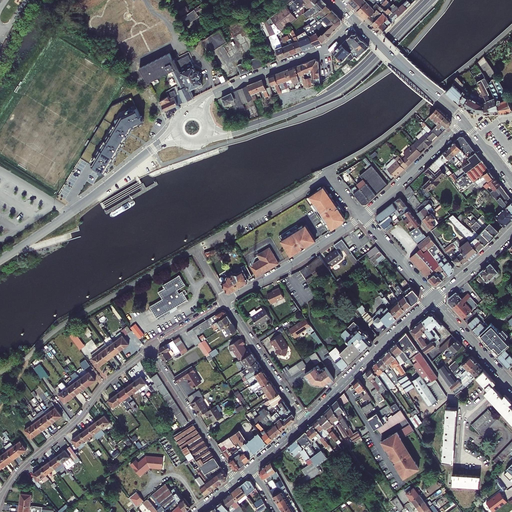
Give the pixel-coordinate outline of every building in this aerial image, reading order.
[(291,0),(289,2),(286,5),(290,9),(300,0),(291,0)] [(308,8),(301,0),(300,0),(290,9),(295,15),(298,13),(300,16),(304,12),(308,8)] [(318,0),(301,0),(308,8),(318,0)] [(318,0),(308,8),(304,12),(307,15),(310,13),(312,13),(313,12),(314,12),(316,13),(327,4),(326,3),(327,3),(324,0),(318,0)] [(348,0),(348,1),(357,10),(367,1),(365,0),(348,0)] [(381,5),(385,0),(367,0),(367,1),(376,10),(378,8),(381,5)] [(410,0),(402,6),(397,3),(396,3),(393,9),(390,10),(385,18),(377,23),(380,26),(382,28),(385,33),(392,27),(397,21),(398,20),(402,15),(403,15),(413,8),(410,5),(413,3),(410,0)] [(384,6),(388,2),(389,1),(387,0),(385,0),(381,5),(378,8),(382,13),(383,12),(386,10),(383,7),(384,6)] [(357,10),(371,23),(382,13),(378,8),(376,10),(367,1),(357,10)] [(332,9),(327,4),(316,13),(314,12),(313,12),(316,16),(320,13),(323,17),(332,9)] [(186,5),(177,11),(180,16),(189,11),(186,5)] [(290,9),(286,5),(285,5),(271,17),(281,30),(297,18),(295,15),(290,9)] [(337,14),(332,9),(323,17),(322,18),(324,20),(327,23),(337,14)] [(310,13),(307,15),(309,18),(312,16),(315,19),(309,23),(311,26),(322,18),(323,17),(320,13),(316,16),(313,12),(312,13),(310,13)] [(342,19),(337,14),(327,23),(330,26),(323,33),(322,32),(319,35),(323,42),(342,23),(342,22),(343,21),(343,20),(342,19)] [(281,30),(271,17),(269,18),(264,21),(270,35),(269,37),(278,60),(280,59),(276,48),(282,46),(277,34),(281,30)] [(324,20),(322,18),(311,26),(309,23),(304,27),(305,30),(307,31),(309,35),(317,31),(317,32),(325,26),(322,22),(324,20)] [(327,23),(324,20),(322,22),(325,26),(317,32),(319,35),(322,32),(323,33),(330,26),(327,23)] [(227,42),(221,29),(202,40),(209,53),(227,42)] [(293,29),(290,31),(294,39),(295,41),(299,40),(296,35),(293,29)] [(299,40),(300,42),(306,39),(303,34),(307,31),(305,30),(296,35),(299,40)] [(315,45),(323,42),(319,35),(317,32),(317,31),(309,35),(310,37),(315,45)] [(288,35),(281,37),(284,45),(293,42),(292,40),(291,38),(289,39),(288,35)] [(315,45),(310,37),(306,39),(300,42),(302,46),(303,46),(304,49),(315,45)] [(293,42),(297,52),(304,49),(303,46),(302,46),(300,42),(299,40),(295,41),(293,42)] [(284,45),(283,46),(286,56),(297,52),(293,42),(284,45)] [(276,48),(280,59),(286,56),(283,46),(282,46),(276,48)] [(140,67),(148,82),(173,70),(177,68),(173,59),(170,53),(140,67)] [(181,71),(193,65),(188,55),(177,60),(176,61),(181,71)] [(260,55),(250,59),(254,69),(264,65),(260,55)] [(176,57),(173,59),(177,68),(173,70),(180,85),(180,84),(182,87),(186,85),(183,79),(184,79),(181,71),(176,61),(177,60),(176,57)] [(319,60),(316,58),(301,64),(304,73),(312,70),(312,76),(312,78),(320,77),(319,60)] [(238,65),(241,74),(250,71),(246,62),(242,64),(241,63),(238,64),(238,65)] [(193,65),(181,71),(184,79),(183,79),(186,85),(182,87),(178,89),(184,101),(194,97),(190,89),(203,83),(200,77),(201,75),(199,71),(197,71),(194,65),(193,65)] [(299,76),(296,66),(289,68),(292,78),(294,82),(297,81),(300,80),(299,76)] [(292,78),(289,68),(282,71),(286,80),(292,78)] [(305,78),(307,86),(312,85),(310,77),(312,76),(312,70),(304,73),(304,74),(305,78)] [(286,80),(282,71),(275,74),(278,83),(286,80)] [(278,83),(275,74),(269,76),(272,85),(275,84),(278,83)] [(300,80),(301,83),(303,83),(304,87),(307,86),(305,78),(304,74),(299,76),(300,80)] [(320,83),(320,77),(312,78),(312,76),(310,77),(312,85),(320,83)] [(492,114),(501,113),(495,97),(490,99),(488,95),(489,94),(486,87),(490,85),(488,82),(485,77),(482,79),(481,77),(476,80),(480,86),(487,100),(492,114)] [(465,92),(459,104),(463,106),(471,93),(470,92),(458,78),(455,81),(464,91),(465,92)] [(511,111),(511,110),(511,107),(508,98),(505,92),(504,90),(503,88),(502,86),(498,78),(488,82),(490,85),(495,97),(501,113),(511,111)] [(266,88),(262,79),(255,82),(259,91),(263,89),(266,88)] [(278,83),(281,90),(286,88),(287,91),(290,90),(286,80),(278,83)] [(255,93),(259,91),(255,82),(248,84),(248,85),(252,94),(255,93)] [(454,99),(459,104),(465,92),(464,91),(462,92),(453,84),(446,91),(454,99)] [(177,89),(178,89),(177,85),(166,91),(168,95),(169,95),(170,97),(174,96),(178,105),(183,102),(177,89)] [(252,94),(248,85),(237,89),(243,103),(253,99),(254,100),(257,99),(255,93),(252,94)] [(270,86),(266,88),(263,89),(266,97),(273,95),(270,86)] [(483,114),(492,114),(487,100),(480,86),(477,88),(480,95),(483,102),(483,114)] [(243,103),(237,89),(232,92),(235,99),(231,101),(232,102),(231,103),(232,105),(233,105),(236,112),(238,112),(242,121),(244,120),(241,111),(245,109),(243,103)] [(474,112),(483,114),(483,102),(480,95),(478,96),(471,93),(463,106),(474,112)] [(231,101),(228,94),(221,97),(225,105),(231,103),(232,102),(231,101)] [(170,97),(169,95),(168,95),(160,100),(162,104),(165,111),(178,105),(174,96),(170,97)] [(429,116),(438,124),(446,115),(437,107),(429,116)] [(432,130),(434,133),(436,135),(438,137),(441,133),(443,132),(451,124),(451,120),(446,115),(438,124),(432,130)] [(234,116),(228,118),(231,125),(237,123),(234,116)] [(413,144),(420,151),(424,147),(426,145),(428,146),(432,142),(430,140),(436,135),(434,133),(432,130),(424,122),(422,124),(425,127),(424,129),(422,131),(424,135),(419,139),(413,144)] [(460,136),(455,141),(459,146),(463,144),(464,146),(464,147),(465,148),(466,147),(467,147),(466,145),(469,143),(464,136),(460,136)] [(455,141),(448,147),(461,161),(465,158),(469,162),(471,161),(468,157),(467,156),(459,146),(455,141)] [(467,156),(468,157),(476,152),(469,143),(466,145),(467,147),(466,147),(465,148),(464,147),(464,146),(463,144),(459,146),(467,156)] [(403,159),(408,165),(421,153),(420,151),(413,144),(404,153),(407,156),(403,159)] [(456,166),(461,161),(448,147),(443,152),(449,159),(456,166)] [(443,152),(429,166),(435,173),(441,168),(445,173),(448,176),(449,176),(453,173),(443,163),(447,160),(448,161),(449,159),(443,152)] [(454,182),(461,192),(467,187),(472,183),(489,170),(476,152),(468,157),(471,161),(469,162),(462,167),(463,168),(455,173),(458,178),(454,182)] [(388,169),(395,177),(408,165),(403,159),(399,155),(395,159),(397,161),(392,165),(390,163),(386,166),(388,169)] [(372,165),(361,175),(364,179),(368,184),(374,180),(382,189),(388,184),(372,165)] [(346,170),(350,175),(356,170),(353,166),(346,170)] [(429,166),(424,171),(431,177),(423,185),(428,190),(432,186),(434,186),(439,181),(439,180),(439,179),(445,173),(441,168),(435,173),(429,166)] [(339,174),(343,180),(350,175),(346,170),(339,174)] [(484,185),(495,177),(489,170),(472,183),(474,185),(473,186),(474,188),(473,189),(474,190),(476,192),(484,185)] [(449,176),(453,182),(454,182),(458,178),(453,173),(449,176)] [(495,177),(484,185),(486,188),(490,185),(493,188),(492,189),(493,190),(495,188),(500,184),(495,177)] [(353,182),(348,186),(362,203),(366,204),(370,200),(377,194),(368,184),(364,179),(357,184),(360,188),(358,189),(353,182)] [(368,184),(377,194),(382,189),(374,180),(368,184)] [(505,206),(511,212),(511,199),(500,184),(495,188),(507,204),(505,206)] [(306,198),(328,231),(344,221),(345,221),(345,220),(345,217),(342,212),(344,211),(337,201),(335,202),(324,186),(306,198)] [(405,194),(409,199),(414,194),(415,193),(409,186),(405,190),(405,194)] [(504,207),(495,216),(505,226),(511,218),(511,212),(505,206),(507,204),(495,188),(493,190),(490,192),(504,207)] [(414,194),(409,199),(423,219),(431,212),(434,210),(431,206),(434,204),(430,200),(427,200),(421,204),(414,194)] [(470,196),(466,199),(467,199),(472,204),(475,201),(470,196)] [(399,198),(393,203),(397,209),(398,210),(401,208),(404,211),(399,214),(401,216),(402,215),(405,213),(410,209),(401,198),(399,198)] [(378,214),(383,220),(397,209),(393,203),(378,214)] [(379,223),(387,231),(393,226),(389,222),(393,219),(391,217),(398,211),(398,210),(397,209),(383,220),(379,223)] [(406,224),(415,217),(410,209),(405,213),(407,215),(408,217),(406,219),(404,221),(406,224)] [(423,219),(430,229),(438,223),(435,218),(431,212),(423,219)] [(469,240),(479,251),(485,245),(472,233),(460,222),(457,218),(453,215),(452,216),(451,215),(448,218),(469,240)] [(495,235),(499,231),(483,215),(480,218),(481,219),(479,220),(495,235)] [(418,227),(421,225),(415,217),(406,224),(408,228),(413,224),(416,228),(418,227)] [(490,240),(495,235),(479,220),(477,222),(476,221),(474,219),(472,222),(474,224),(490,240)] [(279,236),(291,255),(298,251),(309,244),(316,240),(305,223),(299,227),(297,224),(279,236)] [(472,233),(485,245),(490,240),(474,224),(472,226),(472,228),(474,231),(472,233)] [(431,230),(437,238),(443,233),(438,226),(431,230)] [(412,236),(420,230),(418,227),(416,228),(410,232),(412,236)] [(415,240),(423,234),(420,230),(412,236),(415,240)] [(418,244),(427,237),(424,233),(423,234),(415,240),(418,244)] [(435,244),(429,235),(427,237),(418,244),(418,245),(421,249),(424,253),(428,249),(435,244)] [(334,245),(340,253),(347,247),(342,240),(342,239),(334,245)] [(457,239),(454,241),(457,245),(459,248),(469,259),(479,251),(469,240),(461,246),(460,245),(460,244),(457,239)] [(457,249),(454,251),(464,263),(469,259),(459,248),(457,245),(454,241),(451,244),(454,249),(455,247),(457,249)] [(445,270),(449,275),(453,272),(453,268),(446,257),(442,260),(436,252),(439,249),(435,244),(428,249),(442,267),(445,270)] [(451,244),(445,249),(457,265),(461,266),(464,263),(454,251),(453,251),(453,249),(454,249),(451,244)] [(376,246),(366,254),(370,259),(374,256),(380,251),(376,246)] [(251,266),(257,276),(279,263),(269,248),(258,255),(261,260),(251,266)] [(337,249),(325,258),(332,266),(343,258),(337,249)] [(433,284),(437,285),(443,280),(439,275),(437,277),(434,274),(436,272),(442,267),(428,249),(424,253),(421,249),(416,253),(410,258),(433,284)] [(380,251),(374,256),(377,260),(383,254),(380,251)] [(377,260),(379,263),(381,261),(386,257),(383,254),(377,260)] [(330,270),(320,256),(308,265),(314,274),(310,277),(306,279),(309,285),(314,291),(318,289),(313,282),(318,278),(319,280),(321,279),(323,277),(322,276),(330,270)] [(493,276),(498,272),(491,263),(480,272),(488,282),(494,277),(493,276)] [(230,272),(239,287),(247,282),(248,279),(252,277),(246,265),(241,267),(243,270),(238,273),(235,273),(233,273),(232,271),(230,272)] [(304,268),(310,277),(314,274),(308,265),(304,268)] [(304,268),(300,270),(306,279),(310,277),(304,268)] [(439,275),(443,280),(449,275),(445,270),(439,275)] [(239,287),(230,272),(227,273),(229,276),(227,277),(227,280),(222,283),(227,292),(230,292),(239,287)] [(149,306),(156,318),(170,310),(177,307),(188,300),(183,291),(180,293),(178,290),(186,285),(180,275),(163,284),(165,288),(158,291),(163,299),(149,306)] [(486,283),(479,276),(477,279),(484,285),(486,283)] [(402,297),(399,300),(406,310),(412,305),(405,294),(403,292),(398,285),(395,287),(402,297)] [(405,294),(412,305),(419,299),(419,296),(411,286),(403,292),(405,294)] [(267,294),(271,303),(284,297),(279,287),(276,289),(276,290),(267,294)] [(391,290),(399,300),(402,297),(395,287),(391,290)] [(380,295),(382,298),(387,306),(388,306),(397,318),(406,310),(399,300),(392,306),(385,296),(384,297),(381,292),(379,293),(380,295)] [(453,307),(462,299),(456,292),(454,294),(449,298),(448,302),(453,307)] [(463,318),(472,309),(478,304),(468,293),(462,299),(453,307),(463,318)] [(366,321),(370,326),(374,322),(378,326),(380,327),(385,322),(389,326),(397,318),(388,306),(385,309),(383,308),(381,308),(376,312),(376,314),(372,318),(367,312),(366,313),(361,306),(357,309),(366,321)] [(465,321),(473,329),(481,322),(484,319),(480,315),(483,312),(484,313),(489,309),(487,306),(479,313),(477,310),(465,321)] [(249,313),(252,317),(263,309),(264,308),(263,307),(256,311),(254,309),(249,313)] [(263,309),(252,317),(258,326),(270,317),(264,308),(263,309)] [(210,318),(213,324),(216,322),(227,315),(225,311),(223,310),(210,318)] [(430,313),(423,319),(435,336),(437,340),(433,342),(436,346),(440,342),(439,339),(440,338),(434,330),(432,328),(436,324),(441,330),(445,326),(433,314),(430,314),(430,313)] [(227,315),(216,322),(220,330),(221,329),(225,327),(232,322),(227,315)] [(128,320),(142,339),(145,336),(132,318),(128,320)] [(292,327),(289,329),(295,338),(300,335),(299,333),(305,329),(309,334),(314,330),(306,319),(293,328),(292,327)] [(425,332),(428,336),(430,339),(435,336),(423,319),(418,323),(425,332)] [(200,323),(204,330),(210,326),(207,320),(200,323)] [(230,334),(237,329),(232,322),(225,327),(230,334)] [(473,329),(478,335),(486,327),(481,322),(473,329)] [(486,327),(478,335),(497,356),(505,349),(510,344),(505,339),(507,337),(501,330),(499,331),(491,322),(486,327)] [(343,323),(339,328),(342,333),(348,340),(350,343),(354,340),(364,351),(374,341),(368,336),(368,333),(369,333),(366,330),(366,331),(364,331),(360,327),(359,327),(356,323),(353,327),(351,325),(348,328),(343,323)] [(420,335),(425,332),(418,323),(410,330),(416,339),(423,349),(426,353),(436,346),(433,342),(432,341),(427,344),(424,339),(423,338),(422,338),(420,335)] [(88,333),(90,336),(92,335),(90,333),(92,332),(86,324),(83,326),(88,333)] [(129,325),(122,330),(126,335),(132,330),(129,325)] [(196,334),(197,335),(201,332),(197,325),(193,328),(195,331),(196,334)] [(225,327),(221,329),(226,336),(230,334),(225,327)] [(70,335),(75,342),(79,338),(74,332),(70,335)] [(111,338),(114,342),(123,335),(120,332),(111,338)] [(420,351),(406,332),(397,341),(404,350),(410,359),(420,351)] [(114,342),(120,350),(129,344),(123,335),(114,342)] [(274,344),(275,346),(275,347),(275,348),(276,348),(276,347),(277,349),(276,353),(286,355),(287,348),(286,346),(287,345),(287,344),(285,342),(284,342),(280,335),(270,341),(272,345),(274,344)] [(444,344),(447,347),(456,339),(453,335),(444,344)] [(321,347),(324,344),(319,337),(315,339),(321,347)] [(84,345),(79,338),(75,342),(79,348),(84,345)] [(232,351),(233,350),(234,352),(244,345),(245,343),(242,338),(240,339),(230,345),(230,346),(229,347),(229,348),(231,351),(232,351)] [(447,347),(447,348),(449,351),(445,355),(447,358),(442,362),(444,364),(445,364),(451,359),(449,357),(462,345),(456,339),(447,347)] [(172,348),(176,354),(180,351),(179,348),(177,346),(175,343),(173,340),(169,343),(172,348)] [(336,361),(336,362),(343,371),(364,351),(354,340),(350,343),(340,352),(336,347),(329,352),(336,361)] [(397,341),(389,348),(396,357),(401,364),(405,361),(407,364),(411,361),(410,359),(404,350),(397,341)] [(107,347),(114,355),(120,350),(114,342),(107,347)] [(206,356),(210,354),(209,353),(206,349),(205,347),(202,342),(201,342),(198,344),(206,356)] [(159,352),(165,361),(171,357),(167,350),(172,348),(169,343),(160,348),(159,352)] [(105,344),(99,348),(108,360),(114,355),(107,347),(105,344)] [(439,348),(443,352),(447,348),(447,347),(444,344),(439,348)] [(92,358),(99,367),(108,360),(99,348),(95,351),(90,345),(87,348),(92,354),(94,357),(92,358)] [(244,345),(234,352),(240,361),(242,359),(252,353),(249,348),(247,349),(244,345)] [(219,353),(216,348),(209,353),(212,357),(219,353)] [(382,356),(388,364),(390,362),(393,367),(395,366),(396,367),(395,368),(397,370),(398,370),(402,376),(398,379),(407,392),(415,387),(412,381),(411,381),(408,376),(406,373),(401,364),(396,357),(389,348),(382,356)] [(497,356),(508,368),(511,364),(511,355),(505,349),(497,356)] [(417,369),(418,372),(429,364),(420,351),(410,359),(411,361),(417,369)] [(242,359),(247,367),(257,361),(252,353),(242,359)] [(377,361),(395,385),(398,383),(391,374),(392,373),(389,368),(390,367),(388,364),(382,356),(377,361)] [(477,362),(471,356),(458,367),(461,370),(455,375),(459,379),(477,362)] [(80,363),(84,369),(90,365),(86,359),(80,363)] [(263,369),(257,361),(247,367),(245,369),(243,370),(246,375),(244,376),(246,378),(243,379),(244,381),(247,379),(255,374),(263,369)] [(377,361),(373,365),(387,385),(390,389),(395,385),(377,361)] [(469,376),(480,365),(477,362),(459,379),(457,380),(450,385),(453,390),(460,385),(462,383),(460,381),(467,375),(469,376)] [(38,364),(33,367),(41,378),(45,376),(47,378),(49,376),(40,364),(39,365),(38,364)] [(427,384),(438,377),(429,364),(418,372),(420,375),(427,384)] [(444,364),(438,369),(450,385),(457,380),(452,374),(445,364),(444,364)] [(317,383),(318,384),(324,385),(325,384),(330,381),(330,382),(334,380),(325,366),(321,369),(318,365),(305,374),(308,378),(310,379),(312,382),(313,383),(316,381),(317,383)] [(461,390),(475,378),(476,377),(484,369),(480,365),(469,376),(470,378),(463,384),(462,383),(460,385),(453,390),(456,394),(461,390)] [(192,366),(175,376),(179,383),(184,379),(184,380),(187,380),(192,388),(201,383),(200,382),(200,380),(199,378),(198,378),(194,373),(196,372),(192,366)] [(383,384),(371,367),(366,372),(370,377),(369,378),(370,379),(372,382),(377,388),(380,393),(386,389),(383,384)] [(257,378),(249,383),(251,386),(267,375),(263,369),(255,374),(257,378)] [(484,369),(476,377),(488,389),(484,392),(488,396),(511,421),(511,406),(509,403),(511,401),(510,399),(511,399),(511,398),(508,395),(507,396),(505,394),(503,396),(496,389),(493,385),(496,382),(484,369)] [(87,386),(96,380),(89,371),(80,378),(87,386)] [(370,377),(366,372),(363,375),(368,381),(370,384),(372,382),(370,379),(369,378),(370,377)] [(80,391),(87,386),(80,378),(78,375),(72,379),(72,380),(80,391)] [(251,386),(255,391),(271,381),(267,375),(251,386)] [(415,387),(429,406),(437,401),(428,386),(427,384),(420,375),(412,381),(415,387)] [(133,382),(140,391),(148,385),(141,376),(133,382)] [(359,379),(354,384),(362,396),(359,397),(360,399),(363,398),(364,400),(366,399),(369,403),(371,402),(373,406),(375,404),(373,401),(373,400),(359,379)] [(67,387),(74,396),(80,391),(72,380),(66,384),(67,387)] [(266,392),(275,387),(271,381),(255,391),(259,397),(261,396),(258,391),(261,389),(263,388),(266,392)] [(133,382),(125,388),(130,395),(134,392),(135,394),(140,391),(133,382)] [(437,401),(440,399),(438,397),(436,394),(434,390),(432,387),(430,384),(428,386),(437,401)] [(58,394),(65,403),(74,396),(67,387),(67,388),(63,390),(58,394)] [(266,392),(270,399),(279,393),(275,387),(266,392)] [(117,394),(122,401),(130,395),(125,388),(117,394)] [(456,394),(459,398),(465,394),(461,390),(456,394)] [(278,403),(284,400),(279,393),(270,399),(269,400),(268,400),(273,407),(278,403)] [(349,400),(344,393),(338,399),(338,400),(341,405),(349,400)] [(117,394),(108,400),(113,407),(117,404),(119,407),(124,403),(122,401),(117,394)] [(191,403),(199,416),(205,412),(208,410),(202,401),(204,400),(202,396),(200,397),(197,399),(194,401),(191,403)] [(338,400),(338,399),(331,405),(346,430),(350,427),(343,417),(347,415),(342,407),(341,405),(338,400)] [(289,408),(284,400),(278,403),(273,407),(277,411),(280,415),(285,412),(289,408)] [(49,407),(44,411),(53,422),(62,415),(52,402),(48,405),(49,407)] [(370,409),(374,407),(373,406),(371,402),(369,403),(361,408),(366,416),(372,412),(370,409)] [(393,412),(399,408),(396,403),(390,407),(392,410),(393,412)] [(205,412),(207,416),(208,415),(209,414),(211,417),(214,422),(222,417),(219,412),(221,411),(217,404),(208,410),(205,412)] [(331,405),(324,412),(333,423),(334,425),(335,426),(338,424),(345,436),(349,434),(346,430),(331,405)] [(261,414),(255,418),(254,419),(257,423),(259,422),(269,413),(269,412),(268,410),(267,409),(266,409),(265,407),(259,412),(261,414)] [(458,408),(447,407),(446,411),(446,414),(446,421),(444,421),(444,425),(445,425),(445,431),(444,431),(444,437),(445,437),(444,443),(443,443),(442,447),(444,447),(443,454),(443,457),(443,461),(454,462),(458,408)] [(295,416),(289,408),(285,412),(287,415),(283,419),(284,420),(283,421),(287,426),(295,420),(295,416)] [(418,408),(410,413),(412,417),(416,414),(420,412),(418,408)] [(38,415),(46,427),(53,422),(44,411),(44,410),(37,414),(38,415)] [(384,424),(376,428),(380,434),(406,418),(401,410),(387,419),(388,421),(384,424)] [(275,422),(283,430),(287,426),(283,421),(284,420),(283,419),(282,417),(280,418),(279,416),(280,415),(277,411),(271,416),(275,422)] [(329,426),(333,423),(324,412),(318,418),(326,428),(332,435),(336,441),(339,439),(330,428),(329,426)] [(259,422),(274,438),(283,430),(275,422),(271,416),(269,413),(259,422)] [(368,418),(375,429),(376,428),(384,424),(380,418),(377,413),(373,415),(368,418)] [(28,416),(31,419),(40,432),(46,427),(38,415),(33,418),(30,414),(28,416)] [(410,418),(417,429),(423,424),(416,414),(412,417),(410,418)] [(96,421),(103,430),(112,424),(105,415),(96,421)] [(318,418),(313,424),(322,435),(324,437),(327,435),(329,437),(332,435),(326,428),(318,418)] [(25,430),(31,438),(40,432),(31,419),(23,425),(26,429),(25,430)] [(88,427),(95,436),(103,430),(96,421),(88,427)] [(260,427),(257,430),(269,443),(274,438),(259,422),(257,423),(256,424),(260,427)] [(216,467),(220,465),(193,423),(182,430),(179,427),(171,432),(188,459),(191,462),(196,469),(200,466),(202,469),(205,474),(208,472),(210,471),(216,467)] [(314,439),(315,441),(319,438),(326,447),(329,445),(324,437),(322,435),(313,424),(306,430),(314,439)] [(386,450),(389,454),(390,454),(392,453),(395,458),(392,459),(394,463),(396,462),(398,465),(397,465),(400,470),(402,469),(405,476),(410,473),(410,472),(419,468),(415,461),(413,461),(411,457),(410,457),(408,455),(409,454),(405,447),(404,447),(402,445),(403,444),(400,440),(402,439),(414,431),(410,424),(398,432),(397,432),(392,435),(393,435),(389,437),(388,437),(384,440),(388,446),(386,447),(387,449),(386,450)] [(80,433),(87,442),(95,436),(88,427),(80,433)] [(250,458),(269,443),(257,430),(255,427),(251,430),(255,434),(247,441),(240,429),(230,436),(234,443),(235,444),(238,441),(242,446),(241,447),(242,447),(250,458)] [(354,433),(350,427),(346,430),(349,434),(354,442),(356,441),(361,438),(361,437),(358,431),(354,433)] [(306,430),(297,438),(304,447),(313,462),(316,467),(328,458),(321,450),(316,453),(311,447),(313,445),(311,442),(314,439),(306,430)] [(80,433),(72,439),(77,446),(81,443),(83,446),(87,442),(80,433)] [(230,436),(218,444),(234,469),(237,469),(246,462),(238,450),(233,454),(231,451),(229,452),(226,449),(229,447),(228,447),(234,443),(230,436)] [(297,438),(288,446),(292,451),(294,454),(297,457),(302,454),(309,465),(310,464),(313,462),(304,447),(297,438)] [(14,445),(20,454),(27,449),(20,440),(14,445)] [(181,463),(170,441),(165,444),(176,466),(181,463)] [(14,459),(20,454),(14,445),(11,442),(5,447),(7,450),(14,459)] [(57,456),(62,463),(65,466),(78,457),(70,446),(57,456)] [(238,450),(246,462),(250,458),(242,447),(238,450)] [(1,455),(7,464),(14,459),(7,450),(1,455)] [(49,462),(54,468),(62,463),(57,456),(49,462)] [(139,463),(136,459),(131,464),(140,475),(147,470),(146,469),(149,467),(154,468),(155,468),(146,456),(143,459),(139,463)] [(146,456),(155,468),(162,468),(163,457),(146,456)] [(275,478),(279,475),(271,460),(265,465),(275,483),(278,488),(280,492),(286,488),(281,479),(278,482),(275,478)] [(41,467),(46,474),(54,468),(49,462),(41,467)] [(210,471),(213,476),(217,473),(218,472),(221,477),(224,481),(227,478),(227,476),(223,469),(220,465),(216,467),(210,471)] [(259,473),(266,483),(269,481),(271,485),(275,483),(265,465),(260,469),(259,473)] [(33,474),(38,481),(46,474),(41,467),(33,474)] [(209,479),(205,474),(202,469),(198,472),(200,475),(211,490),(219,484),(213,476),(211,477),(209,479)] [(213,476),(219,484),(224,481),(221,477),(220,478),(217,473),(213,476)] [(480,486),(480,476),(452,474),(452,484),(480,486)] [(206,495),(211,490),(200,475),(195,479),(206,495)] [(246,493),(247,495),(255,488),(251,480),(247,480),(240,486),(246,493)] [(156,498),(167,510),(178,500),(171,491),(165,484),(153,494),(156,498)] [(231,493),(237,501),(246,493),(240,486),(231,493)] [(410,486),(404,490),(412,500),(419,495),(414,487),(412,489),(410,486)] [(183,507),(186,510),(191,506),(184,497),(182,499),(174,488),(171,491),(178,500),(179,502),(183,507)] [(273,496),(277,502),(290,495),(286,488),(280,492),(273,496)] [(137,491),(129,498),(137,508),(143,502),(144,501),(137,491)] [(491,500),(487,503),(493,511),(507,502),(500,492),(490,499),(491,500)] [(21,493),(20,504),(30,505),(32,494),(21,493)] [(237,501),(231,493),(216,505),(220,511),(227,511),(229,510),(230,511),(240,505),(237,501)] [(277,502),(280,506),(292,499),(290,495),(277,502)] [(412,500),(417,507),(424,501),(419,495),(412,500)] [(400,511),(404,508),(403,507),(397,497),(392,501),(400,511)] [(158,511),(157,510),(147,498),(144,501),(143,502),(149,509),(150,509),(152,511),(158,511)] [(157,510),(158,511),(168,511),(167,510),(156,498),(154,499),(159,505),(159,506),(160,507),(157,510)] [(257,508),(265,503),(262,498),(254,503),(257,508)] [(280,506),(282,511),(295,504),(292,499),(280,506)] [(168,511),(180,511),(179,510),(183,507),(179,502),(178,500),(167,510),(168,511)] [(420,511),(422,511),(429,507),(424,501),(417,507),(420,511)] [(422,511),(436,511),(438,511),(434,506),(437,504),(436,502),(433,504),(429,507),(422,511)] [(258,511),(261,511),(267,508),(265,503),(257,508),(256,508),(258,511)]
